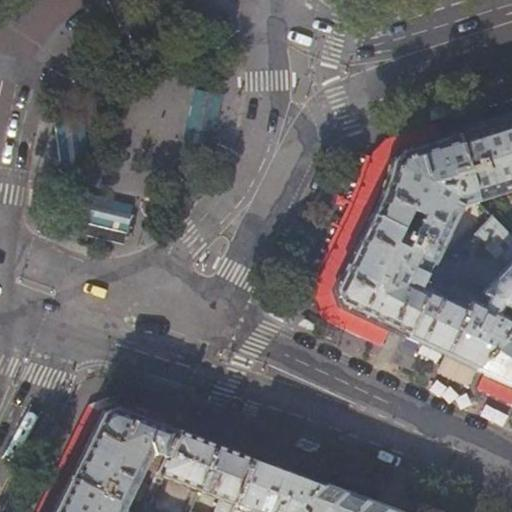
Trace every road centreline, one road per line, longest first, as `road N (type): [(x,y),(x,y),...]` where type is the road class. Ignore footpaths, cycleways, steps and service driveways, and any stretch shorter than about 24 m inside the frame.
road 1 (primary): [(197,344),(312,122),(325,108),(393,80),(420,50)]
road 2 (primary): [(97,307),(205,215),(247,158),(264,94),(259,10)]
road 3 (tertiary): [(511,472),(197,344)]
road 4 (primary): [(420,50),(333,44),(259,10)]
road 5 (primary): [(0,442),(97,307)]
road 6 (primary): [(1,76),(17,114),(0,208)]
